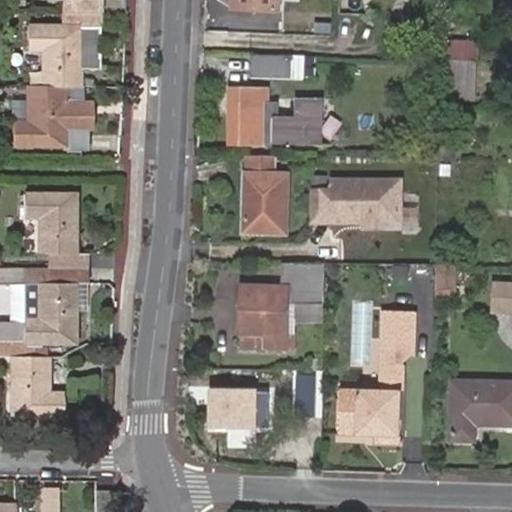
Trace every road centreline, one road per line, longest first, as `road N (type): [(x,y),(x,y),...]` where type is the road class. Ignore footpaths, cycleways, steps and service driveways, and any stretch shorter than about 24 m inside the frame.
road 1 (tertiary): [(149,462),(145,422),(176,0)]
road 2 (residential): [(156,486),(511,499)]
road 3 (residential): [(149,462),(0,459)]
